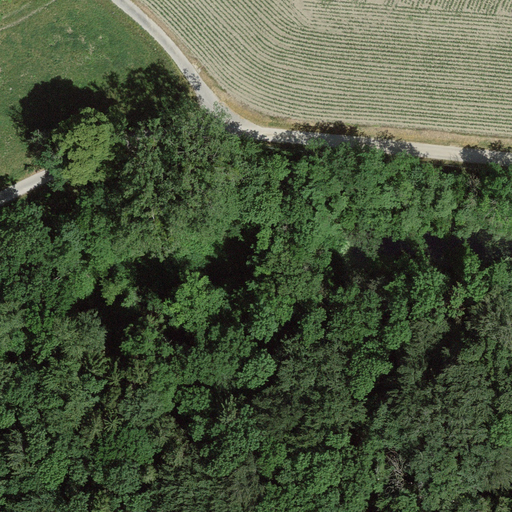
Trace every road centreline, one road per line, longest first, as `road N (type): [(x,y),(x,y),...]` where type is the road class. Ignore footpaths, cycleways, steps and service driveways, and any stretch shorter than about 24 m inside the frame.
road 1 (unclassified): [(511,162),(312,139),(140,138),(0,200)]
road 2 (track): [(242,135),(152,24),(121,0)]
